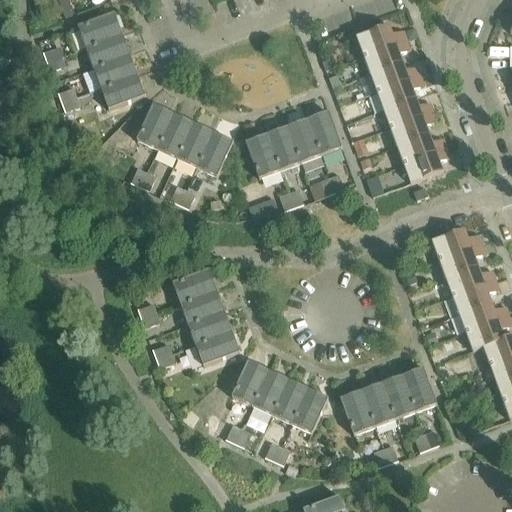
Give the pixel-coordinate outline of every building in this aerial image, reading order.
[(115,18),(79,31),(86,51),(123,38),(115,18)] [(357,42),(364,61),(408,45),(404,35),(393,39),(389,30),(357,42)] [(94,72),(130,59),(123,38),(86,51),(94,72)] [(411,54),(408,45),(364,61),(371,79),(403,67),(400,59),(411,54)] [(59,51),(43,57),(47,67),(62,61),(59,51)] [(101,92),(138,78),(130,59),(94,72),(101,92)] [(62,61),(47,67),(50,76),(66,70),(62,61)] [(371,79),(377,97),(421,81),(417,71),(406,75),(403,67),(371,79)] [(138,78),(101,92),(109,114),(146,101),(138,78)] [(384,115),(416,103),(413,95),(425,91),(421,81),(377,97),(384,115)] [(74,92),(58,98),(62,107),(78,102),(74,92)] [(78,102),(62,107),(65,117),(81,111),(78,102)] [(384,115),(391,133),(434,117),(430,107),(419,111),(416,103),(384,115)] [(158,153),(174,118),(154,109),(138,144),(158,153)] [(330,117),(309,124),(322,161),(343,153),(330,117)] [(434,117),(391,133),(398,151),(430,140),(426,130),(438,126),(434,117)] [(174,118),(158,153),(178,163),(194,128),(174,118)] [(288,132),(302,168),(322,161),(309,124),(288,132)] [(194,128),(178,163),(197,171),(214,137),(194,128)] [(268,139),(281,176),(302,168),(288,132),(268,139)] [(214,137),(197,171),(218,181),(234,146),(214,137)] [(281,176),(268,139),(246,148),(259,184),(281,176)] [(398,151),(404,169),(447,153),(444,143),(432,147),(430,140),(398,151)] [(451,163),(447,153),(404,169),(411,188),(443,176),(440,167),(451,163)] [(138,172),(131,187),(140,192),(147,177),(138,172)] [(147,177),(140,192),(149,196),(156,181),(147,177)] [(339,180),(329,183),(335,198),(344,195),(339,180)] [(329,183),(320,187),(326,202),(335,198),(329,183)] [(177,191),(170,205),(179,210),(186,195),(177,191)] [(417,205),(426,202),(428,201),(425,192),(414,196),(417,205)] [(299,194),(289,198),(295,213),(304,210),(299,194)] [(186,195),(179,210),(188,214),(195,199),(186,195)] [(289,198),(280,201),(285,217),(295,213),(289,198)] [(252,207),(255,221),(281,216),(278,202),(252,207)] [(432,246),(439,265),(482,249),(478,240),(467,244),(463,235),(432,246)] [(446,283),(477,272),(474,264),(485,259),(482,249),(439,265),(446,283)] [(453,301),(495,285),(492,276),(480,280),(477,272),(446,283),(453,301)] [(181,309),(218,295),(210,274),(173,287),(181,309)] [(460,319),(491,308),(488,300),(499,295),(495,285),(453,301),(460,319)] [(188,329),(225,315),(218,295),(181,309),(188,329)] [(154,308),(138,314),(142,323),(158,317),(154,308)] [(466,337),(508,322),(505,312),(494,316),(491,308),(460,319),(466,337)] [(195,349),(232,336),(225,315),(188,329),(195,349)] [(158,317),(142,323),(145,333),(161,327),(158,317)] [(505,344),(504,344),(501,335),(511,331),(508,322),(466,337),(473,356),(484,352),(505,344)] [(232,336),(195,349),(203,370),(240,357),(232,336)] [(484,352),(490,369),(511,361),(511,340),(504,344),(505,344),(484,352)] [(169,348),(153,354),(157,363),(172,358),(169,348)] [(172,358),(157,363),(160,373),(176,367),(172,358)] [(511,361),(490,369),(497,388),(511,382),(511,361)] [(253,410),(269,375),(249,366),(233,400),(253,410)] [(424,373),(403,381),(416,417),(437,409),(424,373)] [(269,375),(253,410),(273,419),(289,384),(269,375)] [(383,388),(396,424),(416,417),(403,381),(383,388)] [(511,382),(497,388),(504,406),(511,402),(511,382)] [(289,384),(273,419),(293,428),(309,393),(289,384)] [(362,396),(375,432),(396,424),(383,388),(362,396)] [(309,393),(293,428),(313,438),(329,403),(309,393)] [(375,432),(362,396),(341,403),(354,440),(375,432)] [(234,430),(227,444),(236,449),(243,434),(234,430)] [(243,434),(236,449),(246,453),(252,438),(243,434)] [(433,436),(424,439),(430,455),(439,451),(433,436)] [(424,439),(415,443),(420,458),(430,455),(424,439)] [(273,448),(266,463),(275,467),(282,452),(273,448)] [(394,450),(384,454),(390,469),(399,466),(394,450)] [(282,452),(275,467),(284,471),(291,456),(282,452)] [(384,454),(375,457),(381,472),(390,469),(384,454)] [(309,511),(344,511),(340,501),(309,511)]
